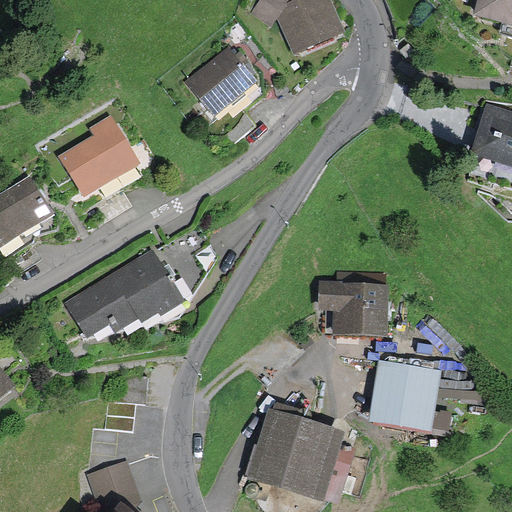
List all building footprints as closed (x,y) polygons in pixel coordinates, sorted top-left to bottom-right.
[(334,0),(328,0),(296,16),(314,52),(351,33),(334,0)] [(511,0),(497,0),(494,13),(511,18),(511,0)] [(251,52),(212,85),(242,120),(281,86),(251,52)] [(511,110),(506,109),(491,158),(511,164),(511,110)] [(63,160),(86,197),(136,166),(109,122),(93,131),(98,138),(63,160)] [(0,199),(0,246),(49,218),(28,183),(0,199)] [(152,256),(69,305),(88,338),(113,323),(118,332),(141,318),(143,322),(159,312),(161,316),(181,304),(152,256)] [(405,336),(404,287),(343,288),(343,312),(353,312),(353,337),(405,336)] [(448,368),(393,365),(390,421),(444,425),(448,368)] [(0,376),(0,397),(10,390),(0,376)] [(287,416),(270,483),(350,504),(368,437),(287,416)]
